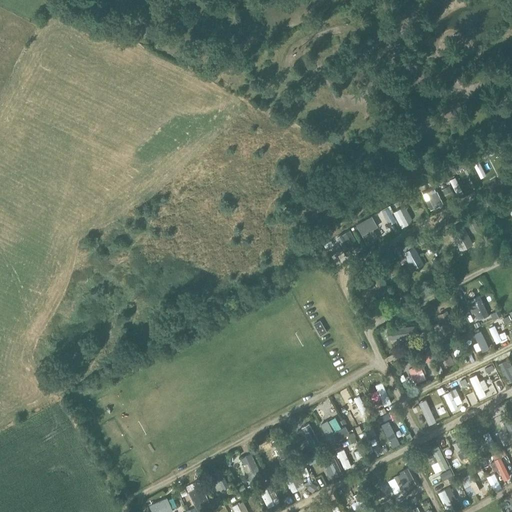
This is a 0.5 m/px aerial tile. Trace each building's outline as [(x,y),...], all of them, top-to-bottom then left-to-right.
[(278,28),(281,28),(281,16),(271,16),(272,35),(278,35),(278,28)] [(210,30),(208,21),(195,26),(198,34),(210,30)] [(452,29),(462,49),(473,43),(464,24),(452,29)] [(130,25),(125,27),(130,37),(135,35),(130,25)] [(156,51),(164,41),(159,36),(150,47),(156,51)] [(253,41),(238,47),(240,52),(255,46),(253,41)] [(307,47),(315,59),(321,55),(312,44),(307,47)] [(215,78),(226,72),(223,67),(212,73),(215,78)] [(241,86),(256,92),(259,86),(244,79),(241,86)] [(317,87),(324,98),(329,95),(323,84),(317,87)] [(435,109),(443,106),(438,93),(430,95),(435,109)] [(410,116),(412,126),(418,125),(416,115),(410,116)] [(481,166),(488,162),(486,157),(479,161),(478,160),(472,163),(482,183),(488,180),(481,166)] [(462,174),(456,177),(452,171),(448,174),(458,193),(463,191),(460,186),(466,183),(462,174)] [(431,194),(436,192),(433,186),(421,192),(430,210),(437,207),(431,194)] [(409,220),(411,219),(405,207),(400,210),(400,209),(394,212),(402,228),(408,224),(407,223),(410,222),(409,220)] [(372,229),(377,227),(371,217),(356,225),(367,245),(373,242),(372,241),(377,238),(372,229)] [(462,224),(449,230),(460,251),(473,245),(462,224)] [(357,252),(360,249),(350,231),(346,232),(342,235),(339,236),(337,238),(343,249),(346,248),(348,246),(352,253),(357,252)] [(422,263),(414,246),(402,252),(411,269),(422,263)] [(378,292),(387,288),(378,271),(369,275),(378,292)] [(469,301),(470,304),(467,305),(471,314),(475,312),(478,320),(489,315),(480,296),(469,301)] [(446,334),(455,330),(446,311),(438,315),(446,334)] [(499,315),(494,317),(502,334),(507,332),(499,315)] [(320,335),(326,331),(319,321),(314,324),(320,335)] [(485,325),(489,340),(500,337),(496,322),(485,325)] [(415,325),(393,328),(394,337),(416,334),(415,325)] [(480,331),(474,334),(482,351),(488,348),(480,331)] [(447,351),(456,346),(453,342),(439,349),(449,366),(454,363),(447,351)] [(419,355),(422,362),(428,359),(425,352),(419,355)] [(508,383),(511,381),(511,375),(508,367),(511,366),(508,359),(498,364),(508,383)] [(414,384),(426,379),(420,364),(408,369),(414,384)] [(487,378),(495,376),(493,369),(485,371),(487,378)] [(479,374),(467,380),(476,398),(488,391),(479,374)] [(449,389),(444,392),(454,412),(460,409),(453,396),(461,392),(458,387),(450,391),(449,389)] [(354,421),(369,414),(356,389),(352,391),(360,409),(351,414),(354,421)] [(495,394),(482,401),(485,407),(498,399),(495,394)] [(323,412),(330,408),(324,397),(317,401),(323,412)] [(511,437),(511,422),(509,416),(503,419),(509,432),(506,434),(507,437),(511,435),(511,437)] [(385,418),(379,420),(390,444),(396,441),(385,418)] [(345,427),(333,433),(327,421),(320,425),(331,443),(349,434),(345,427)] [(311,447),(319,443),(309,424),(301,428),(311,447)] [(281,459),(289,455),(281,438),(273,442),(281,459)] [(462,440),(455,443),(467,466),(474,462),(462,440)] [(228,453),(232,458),(237,455),(233,449),(228,453)] [(344,456),(349,454),(346,449),(337,453),(344,468),(349,465),(344,456)] [(439,453),(435,456),(444,474),(449,472),(439,453)] [(252,480),(261,475),(251,454),(241,458),(252,480)] [(313,458),(307,460),(315,478),(320,476),(313,458)] [(500,458),(494,461),(504,480),(510,477),(500,458)] [(403,496),(412,491),(411,490),(417,486),(407,467),(399,471),(400,473),(393,477),(403,496)] [(220,469),(214,472),(223,490),(229,487),(220,469)] [(294,469),(284,474),(293,492),(297,489),(293,481),(299,478),(294,469)] [(477,469),(473,474),(478,478),(482,473),(477,469)] [(469,483),(474,480),(471,475),(466,477),(460,479),(469,496),(474,494),(469,483)] [(455,479),(451,482),(455,488),(460,485),(455,479)] [(201,486),(188,492),(198,511),(211,505),(201,486)] [(267,489),(262,492),(269,507),(275,504),(267,489)] [(449,491),(440,496),(447,511),(452,508),(448,500),(452,498),(449,491)] [(359,493),(354,496),(361,511),(362,511),(367,510),(359,493)] [(167,498),(149,506),(152,511),(170,511),(172,511),(171,508),(176,506),(173,498),(168,500),(167,498)] [(382,510),(393,504),(389,498),(379,504),(382,510)] [(240,511),(243,509),(239,503),(232,507),(234,511),(240,511)] [(450,511),(465,511),(471,509),(467,503),(450,511)]
